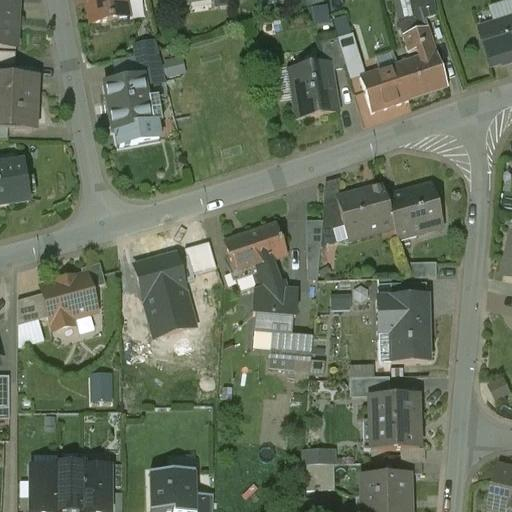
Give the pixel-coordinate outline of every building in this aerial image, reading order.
[(124,0),(86,0),(90,26),(128,20),(124,0)] [(212,0),(214,11),(232,7),(229,0),(212,0)] [(429,0),(418,0),(422,12),(432,9),(429,0)] [(0,3),(0,51),(15,52),(16,32),(18,32),(18,20),(16,20),(17,4),(0,3)] [(422,17),(398,26),(408,56),(416,53),(419,61),(435,55),(422,17)] [(511,61),(511,23),(495,28),(495,27),(483,30),(483,32),(480,33),(491,68),(511,61)] [(337,41),(313,45),(317,69),(329,67),(330,73),(346,70),(337,41)] [(154,42),(132,46),(134,58),(157,53),(154,42)] [(157,53),(134,58),(137,75),(161,71),(157,53)] [(15,56),(0,55),(0,68),(12,70),(14,70),(15,56)] [(419,61),(398,68),(409,102),(447,90),(436,55),(435,55),(419,61)] [(394,59),(382,63),(386,72),(398,68),(394,59)] [(317,69),(288,74),(296,121),(337,114),(330,73),(329,67),(317,69)] [(0,68),(0,80),(11,81),(12,70),(0,68)] [(386,72),(360,81),(371,115),(409,102),(398,68),(386,72)] [(142,79),(103,87),(111,135),(131,131),(151,127),(142,79)] [(11,81),(0,80),(0,130),(7,131),(33,132),(35,82),(11,81)] [(151,127),(131,131),(133,142),(136,145),(150,142),(153,139),(151,127)] [(22,167),(0,170),(0,206),(9,205),(9,207),(28,204),(22,167)] [(431,188),(385,201),(393,230),(396,242),(442,229),(431,188)] [(382,189),(336,202),(337,206),(343,229),(347,243),(393,230),(385,201),(382,189)] [(337,206),(323,209),(321,235),(343,229),(337,206)] [(275,227),(223,245),(234,277),(248,272),(267,325),(294,315),(283,284),(279,285),(271,263),(272,263),(286,258),(275,227)] [(174,258),(134,269),(143,303),(145,303),(150,324),(168,319),(179,361),(203,354),(185,290),(183,291),(182,287),(193,284),(187,261),(176,264),(174,258)] [(435,266),(403,266),(408,281),(424,281),(429,281),(436,281),(435,266)] [(99,267),(80,272),(82,279),(84,279),(88,292),(105,288),(99,267)] [(82,279),(42,290),(43,297),(50,320),(53,333),(72,328),(70,322),(94,315),(88,292),(84,279),(82,279)] [(424,295),(424,281),(408,281),(392,282),(392,296),(424,295)] [(425,311),(424,295),(392,296),(393,311),(425,311)] [(43,297),(17,304),(17,329),(50,320),(43,297)] [(427,365),(426,317),(389,318),(391,366),(427,365)] [(312,339),(271,336),(269,360),(310,363),(312,339)] [(8,379),(0,379),(0,411),(9,411),(8,379)] [(388,380),(349,381),(349,401),(369,400),(389,400),(388,380)] [(100,409),(118,408),(117,392),(99,393),(100,409)] [(389,400),(369,400),(370,453),(400,453),(418,452),(416,399),(389,400)] [(418,452),(400,453),(400,465),(424,465),(424,451),(418,452)] [(83,467),(57,467),(57,470),(57,471),(57,511),(81,511),(82,470),(83,470),(83,467)] [(333,468),(302,469),(300,494),(334,493),(333,468)] [(57,470),(30,470),(30,511),(57,511),(57,471),(57,470)] [(83,470),(82,470),(81,511),(109,511),(109,471),(83,470)] [(511,511),(511,472),(500,470),(491,508),(506,511),(511,511)] [(194,474),(148,476),(149,511),(193,511),(193,498),(192,476),(194,476),(194,474)] [(407,478),(361,479),(361,500),(366,500),(365,511),(408,511),(407,480),(407,479),(407,478)] [(212,511),(213,498),(193,498),(193,511),(212,511)]
